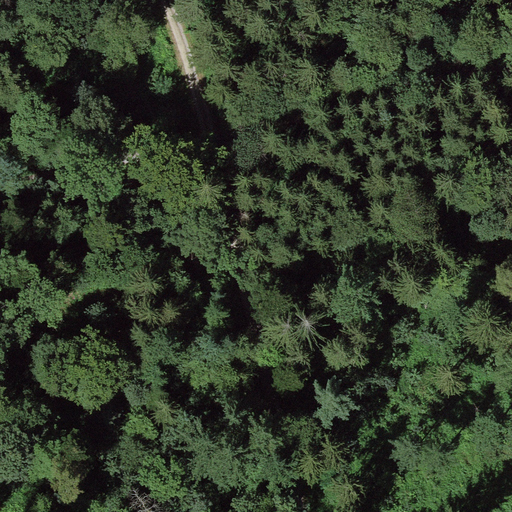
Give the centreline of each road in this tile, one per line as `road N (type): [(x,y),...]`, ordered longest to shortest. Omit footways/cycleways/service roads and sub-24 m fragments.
road 1 (track): [(300,511),(256,279),(158,0)]
road 2 (track): [(511,62),(0,185)]
